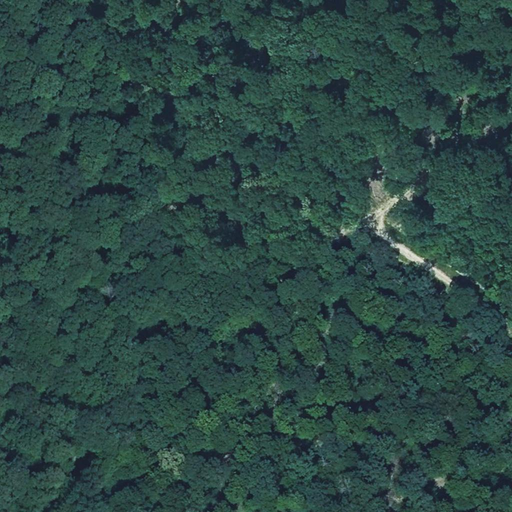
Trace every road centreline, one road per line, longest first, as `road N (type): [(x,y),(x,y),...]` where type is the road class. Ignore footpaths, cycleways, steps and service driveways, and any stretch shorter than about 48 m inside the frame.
road 1 (track): [(91,0),(211,285),(282,271),(511,166)]
road 2 (track): [(73,511),(211,285)]
road 3 (track): [(511,320),(379,229)]
